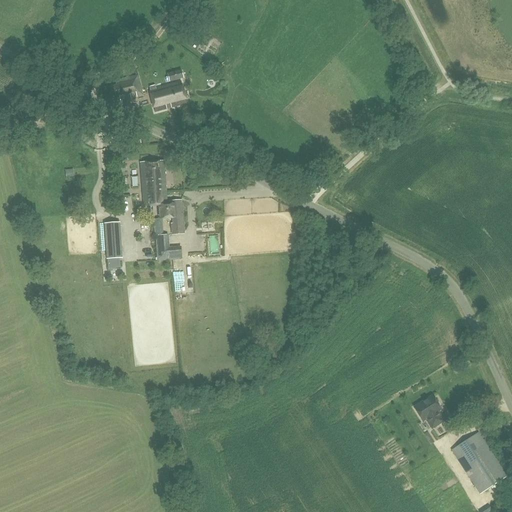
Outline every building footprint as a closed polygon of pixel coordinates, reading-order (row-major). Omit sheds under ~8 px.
[(169,82),(184,78),(181,70),(167,73),(169,82)] [(139,75),(138,75),(115,80),(117,85),(110,86),(113,97),(119,95),(120,100),(131,98),(130,94),(135,92),(136,96),(143,95),(139,75)] [(155,113),(187,104),(181,81),(149,90),(155,113)] [(166,192),(164,161),(141,162),(143,206),(152,206),(151,191),(156,191),(156,192),(157,192),(157,194),(161,194),(161,192),(166,192)] [(151,191),(152,206),(159,205),(159,219),(172,218),(172,224),(171,224),(171,228),(184,227),(181,200),(169,201),(169,204),(167,205),(166,192),(161,192),(161,194),(157,194),(157,192),(156,192),(156,191),(151,191)] [(107,260),(122,259),(120,223),(106,224),(106,229),(105,229),(107,260)] [(157,261),(170,260),(181,259),(181,247),(169,248),(168,235),(155,236),(157,261)] [(227,256),(226,244),(216,244),(217,257),(227,256)] [(210,260),(210,251),(192,252),(192,260),(210,260)] [(442,422),(436,413),(440,410),(439,408),(439,406),(438,403),(436,403),(431,396),(413,408),(422,421),(426,419),(432,429),(442,422)] [(480,494),(506,477),(478,433),(452,450),(480,494)]
